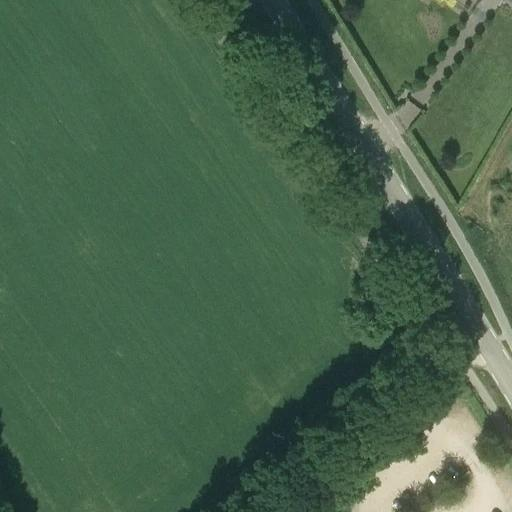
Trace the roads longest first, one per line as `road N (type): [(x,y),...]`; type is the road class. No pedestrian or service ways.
road 1 (secondary): [(511,388),(271,0)]
road 2 (track): [(466,317),(215,511)]
